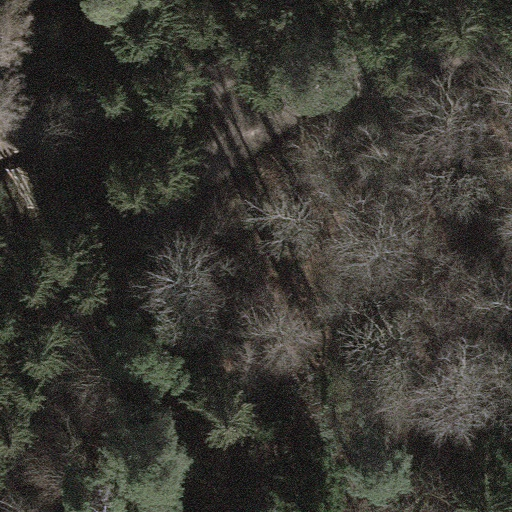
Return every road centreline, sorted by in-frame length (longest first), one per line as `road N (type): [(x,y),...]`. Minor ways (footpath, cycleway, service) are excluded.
road 1 (track): [(0,469),(94,274),(252,74)]
road 2 (track): [(252,74),(407,25),(511,16)]
road 3 (track): [(0,123),(58,102),(252,74)]
